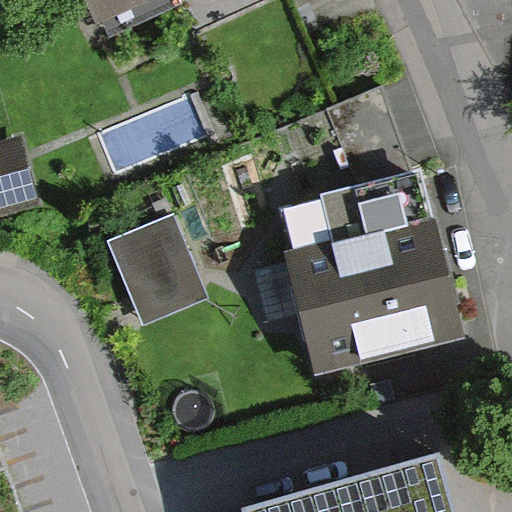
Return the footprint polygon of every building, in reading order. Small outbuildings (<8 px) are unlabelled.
[(76,0),(92,36),(173,0),(76,0)] [(22,136),(0,142),(0,217),(42,206),(22,136)] [(420,188),(287,221),(324,373),(457,340),(420,188)] [(173,216),(111,240),(143,323),(206,300),(173,216)] [(454,511),(441,459),(256,511),(454,511)]
